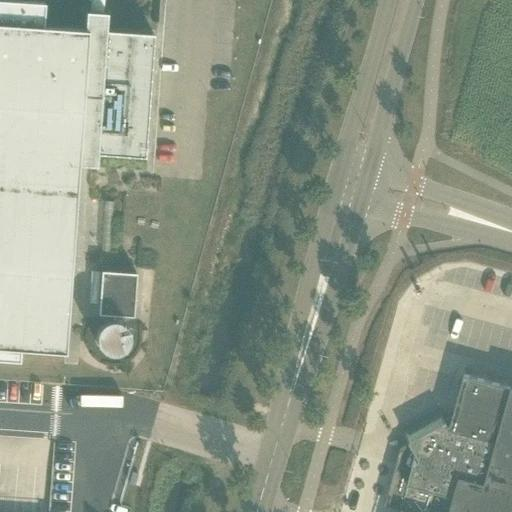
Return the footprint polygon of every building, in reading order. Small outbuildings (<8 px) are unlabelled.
[(0,0),(0,359),(18,361),(19,349),(69,352),(77,165),(96,166),(97,154),(144,158),(153,35),(105,31),(106,13),(85,12),(84,30),(42,27),(44,3),(0,0)] [(136,274),(101,271),(98,315),(133,317),(136,274)] [(511,511),(511,386),(511,387),(511,388),(464,375),(454,412),(444,418),(439,409),(401,430),(410,445),(399,452),(384,506),(400,510),(399,511),(511,511)] [(404,393),(381,387),(362,456),(385,462),(404,393)] [(341,495),(380,503),(386,473),(347,466),(341,495)]
